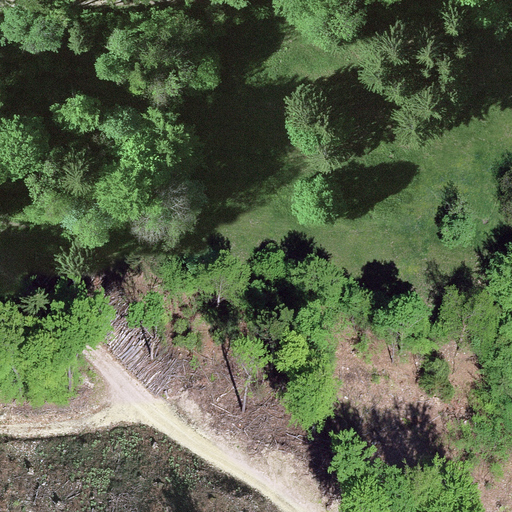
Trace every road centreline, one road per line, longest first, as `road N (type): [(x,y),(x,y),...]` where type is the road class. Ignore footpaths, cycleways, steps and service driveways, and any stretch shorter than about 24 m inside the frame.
road 1 (track): [(0,272),(293,511)]
road 2 (track): [(0,422),(75,423),(154,400)]
